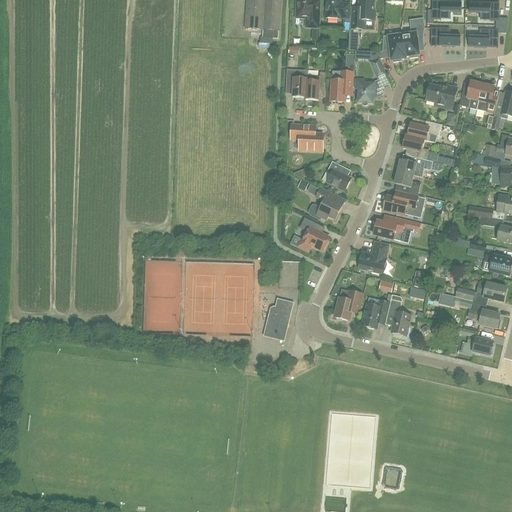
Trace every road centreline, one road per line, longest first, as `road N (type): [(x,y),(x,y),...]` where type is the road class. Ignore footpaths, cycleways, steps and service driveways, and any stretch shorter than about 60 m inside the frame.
road 1 (residential): [(504,379),(321,337),(311,328),(311,311),(377,167)]
road 2 (residential): [(389,124),(415,74),(511,60)]
